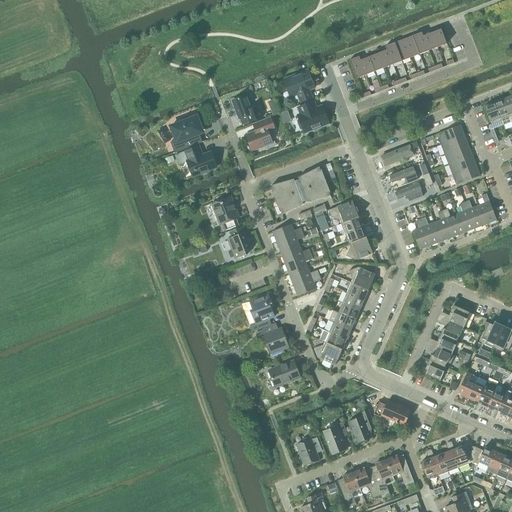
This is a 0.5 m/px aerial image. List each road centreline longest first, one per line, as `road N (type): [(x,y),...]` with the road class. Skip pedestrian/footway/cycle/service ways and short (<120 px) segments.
road 1 (residential): [(365,368),(331,381),(314,372),(247,197),(251,186)]
road 2 (residential): [(365,368),(402,269),(356,147)]
road 3 (track): [(245,511),(163,292)]
road 4 (residential): [(344,113),(475,63),(458,20)]
road 5 (residential): [(356,147),(464,105),(486,163),(492,161)]
road 6 (residential): [(401,389),(448,286),(511,314)]
road 7 (residential): [(289,511),(279,486),(405,439)]
